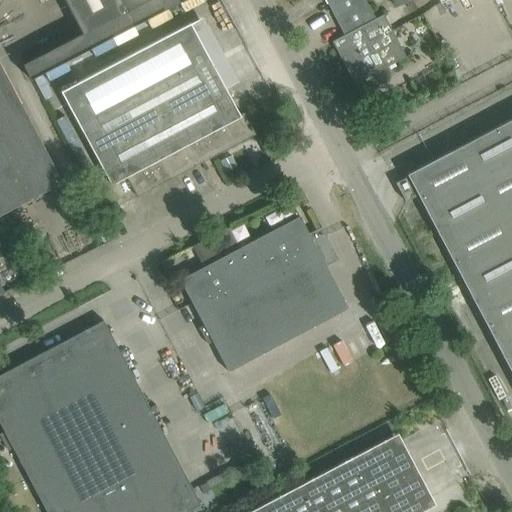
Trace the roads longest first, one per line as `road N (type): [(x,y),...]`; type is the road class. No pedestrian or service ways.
road 1 (unclassified): [(0,321),(335,145)]
road 2 (unclassified): [(511,474),(335,145)]
road 3 (unclassified): [(335,145),(263,0)]
